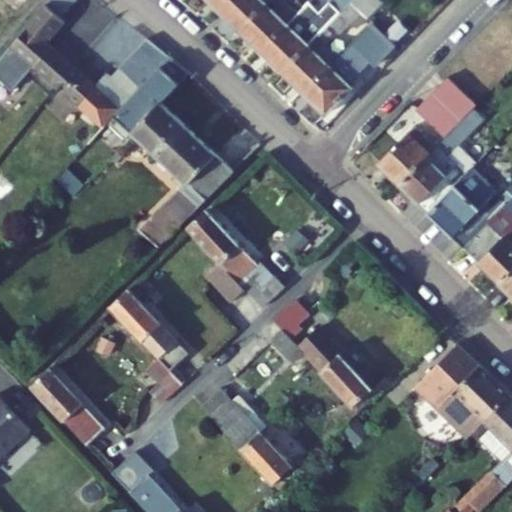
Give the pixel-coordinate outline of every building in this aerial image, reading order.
[(218,0),(217,2),(239,23),(261,0),(218,0)] [(260,44),(284,20),(263,0),(261,0),(239,23),(260,44)] [(372,0),(350,0),(362,11),(372,0)] [(56,3),(20,45),(43,66),(62,44),(55,38),(73,18),(56,3)] [(306,41),(284,20),(260,44),(282,65),(306,41)] [(373,24),(334,64),(356,86),(396,46),(373,24)] [(305,88),(328,63),(306,41),(282,65),(305,88)] [(107,83),(62,44),(43,66),(93,109),(111,125),(151,79),(132,62),(122,73),(118,70),(107,83)] [(122,153),(138,135),(166,105),(194,73),(174,53),(151,79),(111,125),(88,152),(97,160),(112,143),(122,153)] [(328,63),(305,88),(325,107),(349,83),(328,63)] [(421,104),(449,132),(475,105),(479,102),(451,74),(421,104)] [(234,172),(166,105),(138,135),(167,164),(163,168),(188,191),(145,235),(160,249),(234,172)] [(400,181),(430,210),(458,182),(468,172),(446,151),(483,113),(475,105),(449,132),(434,147),(400,181)] [(400,181),(434,147),(427,139),(423,143),(409,129),(378,160),(400,181)] [(127,162),(119,155),(94,183),(105,194),(125,173),(120,169),(127,162)] [(468,172),(458,182),(430,210),(466,247),(494,216),(504,206),(509,201),(502,195),(493,204),(488,200),(495,193),(486,184),(490,179),(475,165),(468,172)] [(501,281),(511,269),(511,213),(504,206),(494,216),(466,247),(501,281)] [(211,209),(191,230),(230,271),(241,283),(250,275),(261,264),(211,209)] [(511,269),(501,281),(511,291),(511,269)] [(241,283),(230,271),(216,285),(234,304),(248,290),(241,283)] [(260,282),(250,291),(266,309),(289,287),(279,276),(265,287),(260,282)] [(128,285),(109,304),(158,356),(168,367),(188,348),(128,285)] [(298,295),(277,315),(289,328),(303,314),(310,308),(298,295)] [(289,328),(284,333),(305,355),(348,400),(372,376),(366,369),(361,374),(327,338),(330,336),(317,323),(315,326),(303,314),(289,328)] [(284,333),(278,326),(266,337),(294,366),(305,355),(284,333)] [(442,404),(449,411),(482,377),(452,346),(414,383),(422,391),(437,376),(454,393),(442,404)] [(168,367),(158,356),(146,367),(158,379),(149,387),(161,400),(181,381),(168,367)] [(106,422),(48,362),(30,380),(87,441),(106,422)] [(511,411),(511,407),(482,377),(449,411),(456,417),(467,407),(485,424),(471,437),(478,445),(511,411)] [(217,381),(198,398),(277,482),(294,464),(217,381)] [(511,411),(478,445),(430,491),(439,501),(455,488),(475,467),(480,473),(504,449),(511,457),(511,490),(504,498),(511,508),(511,411)] [(189,511),(141,459),(122,477),(155,511),(189,511)]
